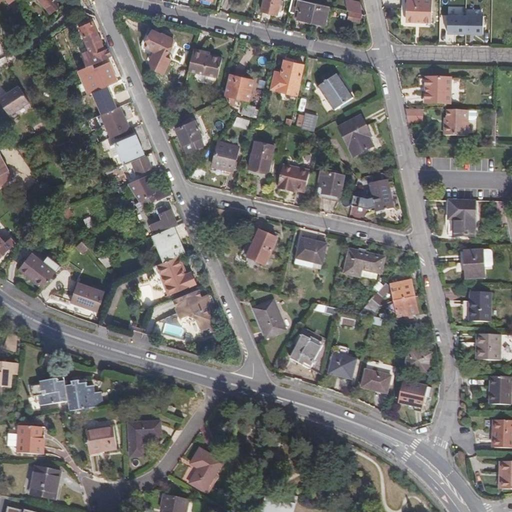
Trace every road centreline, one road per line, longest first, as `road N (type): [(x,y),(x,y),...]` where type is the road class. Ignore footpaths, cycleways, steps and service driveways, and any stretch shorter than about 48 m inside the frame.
road 1 (secondary): [(0,302),(83,340),(261,394)]
road 2 (residential): [(113,0),(361,57),(379,53)]
road 3 (residential): [(180,191),(419,245)]
road 4 (residential): [(419,245),(449,375),(427,465)]
road 5 (residential): [(261,394),(180,191)]
road 6 (residential): [(180,191),(95,0)]
road 7 (secondary): [(261,394),(345,420),(427,465)]
road 8 (residential): [(379,53),(511,55)]
road 9 (residential): [(379,53),(404,179)]
